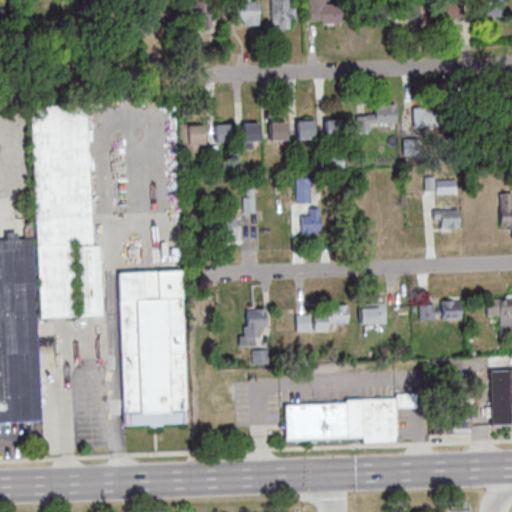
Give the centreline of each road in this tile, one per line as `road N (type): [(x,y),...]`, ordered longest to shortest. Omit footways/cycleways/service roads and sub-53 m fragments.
road 1 (trunk): [(511,466),(0,484)]
road 2 (residential): [(511,65),(184,77)]
road 3 (residential): [(511,261),(197,274)]
